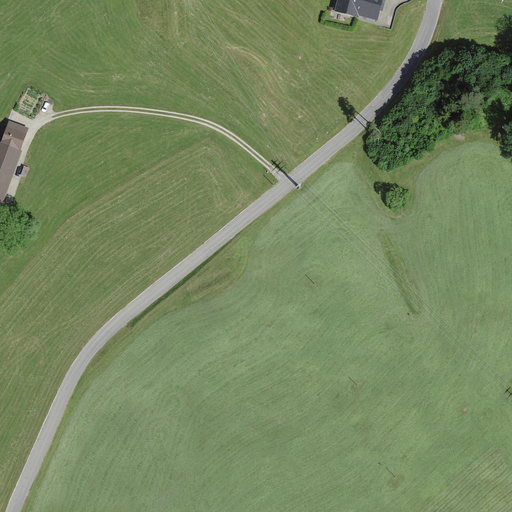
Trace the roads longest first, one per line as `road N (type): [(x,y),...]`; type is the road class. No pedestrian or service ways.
road 1 (tertiary): [(434,0),(419,50),(368,116),(95,346),(13,511)]
road 2 (track): [(10,197),(38,123),(99,110),(190,118),(235,137),(288,183)]
